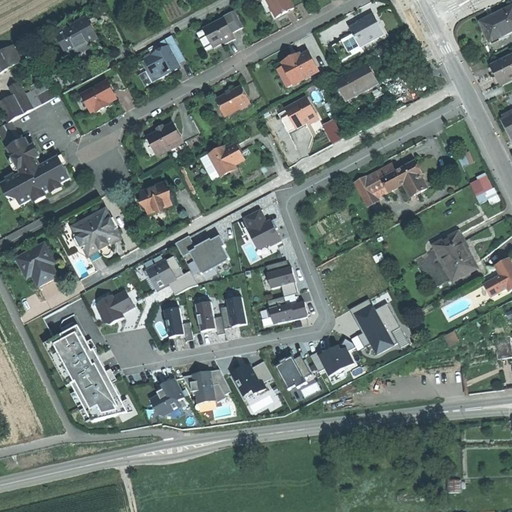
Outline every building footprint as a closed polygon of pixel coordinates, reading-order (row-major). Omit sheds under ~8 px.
[(297,7),(293,0),(263,0),(270,14),(277,11),(280,17),(289,12),(297,7)] [(490,42),(511,31),(511,7),(496,15),(481,22),(490,42)] [(227,17),(234,31),(245,26),(236,10),(226,16),(226,17),(227,17)] [(364,47),(365,47),(387,33),(376,14),(362,22),(352,28),(356,35),(364,47)] [(88,17),(58,33),(70,56),(80,51),(81,54),(92,48),(88,41),(98,36),(94,28),(88,17)] [(209,35),(215,46),(226,40),(236,35),(234,31),(227,17),(226,17),(206,28),(209,35)] [(209,35),(203,39),(208,50),(215,46),(209,35)] [(346,41),(355,57),(367,50),(365,47),(364,47),(356,35),(346,41)] [(158,44),(162,51),(172,46),(181,64),(186,61),(172,36),(158,44)] [(345,63),(355,57),(346,41),(336,47),(345,63)] [(14,45),(0,52),(0,71),(1,73),(23,61),(14,45)] [(143,62),(151,76),(154,74),(157,79),(170,73),(182,66),(181,64),(172,46),(162,51),(143,62)] [(298,58),(287,64),(297,84),(322,71),(312,53),(303,58),(299,60),(298,58)] [(502,86),(511,80),(511,56),(493,66),(497,75),(502,86)] [(297,84),(287,64),(280,67),(290,87),(297,84)] [(374,74),(370,65),(339,81),(349,100),(379,84),(374,74)] [(109,79),(87,91),(96,109),(98,108),(100,111),(106,107),(112,104),(110,101),(119,96),(109,79)] [(13,121),(43,105),(35,91),(27,95),(20,83),(9,89),(13,97),(0,104),(0,109),(8,124),(13,121)] [(244,87),(234,92),(230,94),(221,99),(230,116),(253,104),(244,87)] [(311,97),(289,109),(290,110),(300,127),(300,128),(313,121),(321,116),(311,97)] [(292,131),(300,127),(290,110),(282,114),(292,131)] [(344,139),(334,120),(324,126),(334,144),(344,139)] [(8,124),(0,128),(0,135),(7,149),(20,174),(16,176),(15,174),(6,179),(7,182),(1,185),(9,199),(17,201),(20,207),(72,180),(65,165),(67,164),(63,156),(60,157),(60,156),(42,166),(40,162),(37,157),(41,155),(35,144),(31,147),(27,140),(24,141),(13,121),(8,124)] [(179,127),(168,132),(161,136),(153,140),(163,158),(188,145),(179,127)] [(227,147),(212,155),(223,176),(238,168),(236,164),(247,159),(243,151),(239,144),(228,149),(227,147)] [(475,163),(470,153),(459,158),(464,168),(475,163)] [(358,182),(371,206),(381,201),(380,198),(410,182),(416,195),(429,188),(422,176),(425,174),(422,169),(418,161),(398,171),(394,163),(358,182)] [(492,205),(500,201),(486,174),(477,178),(479,181),(471,185),(481,204),(489,199),(492,205)] [(169,182),(145,190),(146,195),(143,200),(149,202),(146,209),(153,212),(165,209),(177,205),(169,182)] [(86,247),(89,253),(101,247),(102,250),(104,254),(105,254),(108,256),(111,256),(114,255),(115,252),(115,249),(113,244),(124,238),(109,208),(76,226),(80,235),(78,238),(79,242),(80,245),(83,246),(86,247)] [(276,230),(272,221),(268,224),(261,210),(245,218),(252,232),(250,233),(258,250),(270,244),(271,246),(282,241),(276,230)] [(437,246),(456,282),(480,269),(472,254),(467,245),(469,245),(462,232),(437,246)] [(190,253),(197,250),(190,236),(176,244),(183,257),(190,253)] [(197,250),(190,253),(202,275),(230,260),(224,248),(226,247),(221,237),(197,250)] [(19,258),(24,269),(30,266),(35,275),(41,286),(51,281),(59,276),(53,265),(48,256),(53,254),(47,243),(19,258)] [(101,247),(89,253),(91,256),(97,253),(102,250),(101,247)] [(58,263),(53,254),(48,256),(53,265),(58,263)] [(175,257),(167,262),(177,280),(170,284),(177,296),(189,289),(199,286),(191,272),(185,275),(175,257)] [(511,263),(510,265),(507,259),(494,266),(500,277),(483,286),(490,298),(507,289),(509,293),(511,291),(511,263)] [(177,280),(167,262),(157,267),(156,265),(147,270),(150,276),(148,277),(156,291),(164,287),(170,284),(177,280)] [(269,274),(286,270),(284,262),(267,267),(269,274)] [(30,266),(24,269),(29,278),(35,275),(30,266)] [(286,270),(269,274),(273,289),(282,287),(296,283),(297,283),(295,276),(293,268),(290,269),(286,270)] [(298,292),(296,283),(282,287),(284,295),(298,292)] [(113,297),(101,303),(99,310),(106,324),(111,325),(118,322),(117,321),(124,317),(123,315),(135,308),(127,292),(114,299),(113,297)] [(298,304),(295,295),(285,298),(287,306),(292,305),(293,306),(298,304)] [(270,309),(268,310),(270,318),(275,317),(277,324),(301,320),(308,318),(308,316),(309,316),(307,309),(306,303),(298,304),(293,306),(292,305),(287,306),(285,298),(268,302),(270,309)] [(229,307),(230,315),(232,328),(238,327),(248,325),(243,299),(228,302),(229,307)] [(372,345),(378,356),(398,344),(392,333),(401,328),(388,304),(376,311),(370,300),(350,310),(356,322),(359,321),(360,324),(362,323),(364,326),(367,330),(364,331),(365,333),(372,345)] [(210,331),(217,330),(215,318),(212,304),(197,307),(202,333),(210,331)] [(222,316),(230,315),(229,307),(221,309),(222,316)] [(178,337),(185,336),(186,336),(184,324),(181,310),(165,313),(170,339),(178,337)] [(77,315),(64,322),(69,330),(82,323),(77,315)] [(236,328),(238,327),(232,328),(230,315),(222,316),(223,317),(225,330),(236,328)] [(215,318),(217,330),(218,336),(226,334),(225,330),(223,317),(215,318)] [(191,323),(184,324),(186,336),(185,336),(186,342),(194,340),(191,323)] [(82,357),(93,352),(79,327),(65,334),(74,350),(77,348),(82,357)] [(398,344),(401,348),(409,344),(401,328),(392,333),(398,344)] [(358,336),(365,348),(372,345),(365,333),(358,336)] [(74,350),(65,334),(50,343),(72,385),(93,423),(113,418),(127,410),(110,379),(108,373),(105,374),(93,352),(82,357),(77,348),(74,350)] [(342,346),(340,347),(342,351),(347,348),(349,352),(356,348),(354,344),(346,339),(342,346)] [(72,385),(50,343),(45,346),(68,388),(72,385)] [(355,365),(349,352),(347,348),(342,351),(340,347),(330,352),(322,357),(320,358),(327,369),(331,377),(355,365)] [(105,374),(108,373),(95,350),(93,352),(105,374)] [(319,373),(327,369),(320,358),(322,357),(319,352),(311,357),(319,373)] [(305,379),(295,361),(295,360),(293,358),(288,361),(287,360),(281,363),(283,366),(278,369),(290,390),(297,386),(298,388),(307,383),(305,379)] [(295,361),(305,379),(312,375),(302,358),(295,361)] [(265,362),(252,369),(262,385),(264,384),(274,379),(265,362)] [(267,389),(264,384),(262,385),(252,369),(250,365),(245,368),(233,375),(245,397),(254,392),(256,395),(267,389)] [(221,371),(205,373),(206,375),(201,376),(201,375),(194,376),(184,378),(190,389),(193,389),(194,396),(197,396),(199,403),(216,399),(217,402),(218,404),(227,399),(226,396),(233,393),(221,371)] [(182,407),(179,402),(186,398),(176,379),(163,386),(165,390),(167,392),(159,396),(151,401),(160,416),(164,417),(182,407)] [(461,493),(460,488),(460,482),(460,481),(447,481),(447,493),(461,493)]
